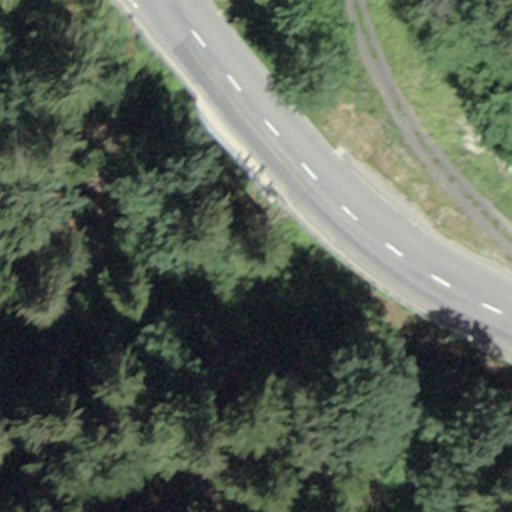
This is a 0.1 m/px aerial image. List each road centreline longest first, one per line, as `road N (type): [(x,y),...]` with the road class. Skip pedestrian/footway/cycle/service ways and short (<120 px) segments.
road 1 (primary): [(171,0),(325,190),(391,248),(511,315)]
road 2 (track): [(511,238),(433,159),(398,104),(357,0)]
